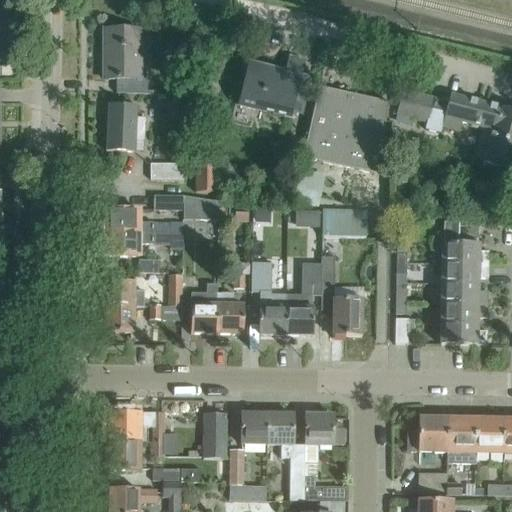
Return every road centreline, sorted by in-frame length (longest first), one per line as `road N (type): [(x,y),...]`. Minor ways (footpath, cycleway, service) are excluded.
road 1 (residential): [(511,82),(185,0)]
road 2 (tertiary): [(46,293),(49,0)]
road 3 (residential): [(95,376),(364,382)]
road 4 (residential): [(364,382),(511,385)]
road 5 (tertiary): [(44,511),(45,375)]
road 6 (residential): [(95,376),(93,511)]
road 7 (residential): [(365,511),(364,382)]
